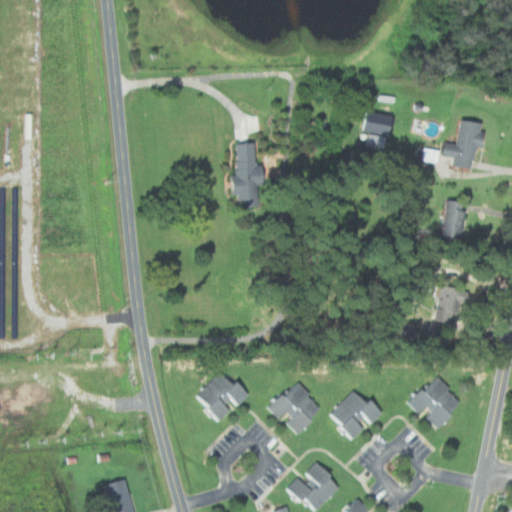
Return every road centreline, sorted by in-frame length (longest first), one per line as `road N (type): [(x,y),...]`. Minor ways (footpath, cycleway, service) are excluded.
road 1 (tertiary): [(181,511),(134,279),(107,0)]
road 2 (tertiary): [(477,511),(511,331)]
road 3 (residential): [(0,367),(146,359)]
